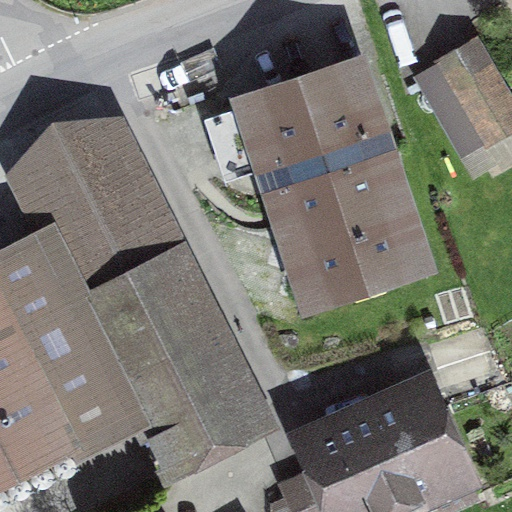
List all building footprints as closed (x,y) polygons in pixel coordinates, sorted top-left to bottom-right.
[(511,124),(511,109),(475,46),(418,79),(462,154),(511,124)] [(363,65),(242,105),(264,172),(271,169),(283,207),(311,292),(415,258),(375,135),(385,131),(363,65)] [(70,159),(25,181),(52,235),(140,409),(169,468),(261,422),(121,145),(109,140),(96,136),(66,151),(70,159)] [(68,445),(140,409),(52,235),(0,261),(0,481),(69,447),(68,445)] [(374,415),(299,448),(310,473),(283,485),(294,511),(372,511),(463,472),(427,391),(374,415)]
